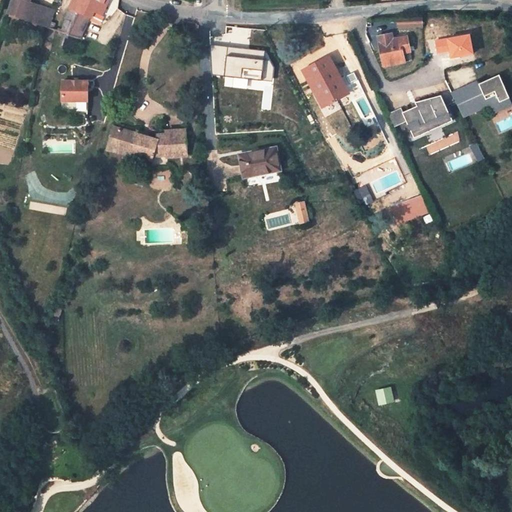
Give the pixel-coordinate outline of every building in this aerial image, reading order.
[(13,0),(9,14),(33,23),(39,6),(27,1),(27,0),(13,0)] [(74,22),(68,34),(81,38),(95,11),(102,15),(107,4),(105,2),(106,0),(83,0),(78,13),(69,9),(65,18),(66,18),(74,22)] [(83,0),(73,0),(69,9),(78,13),(83,0)] [(49,9),(39,6),(33,23),(42,26),(49,9)] [(55,11),(49,9),(42,26),(49,29),(50,20),(55,11)] [(74,22),(66,18),(61,32),(62,32),(65,33),(68,34),(74,22)] [(422,18),(398,19),(398,28),(418,27),(417,23),(422,23),(422,18)] [(434,22),(422,23),(423,26),(423,30),(442,28),(442,31),(448,30),(448,29),(448,20),(434,22)] [(470,27),(448,29),(448,30),(448,38),(471,36),(470,30),(470,27)] [(407,37),(394,39),(393,39),(391,34),(379,37),(385,66),(412,61),(407,37)] [(471,36),(448,38),(449,47),(471,45),(471,36)] [(264,59),(265,49),(229,46),(225,78),(263,82),(263,79),(272,80),(274,60),(264,59)] [(341,79),(330,57),(304,71),(323,106),(348,93),(343,82),(341,84),(339,81),(341,79)] [(478,81),(460,90),(471,114),(489,106),(490,107),(510,98),(500,75),(479,84),(478,81)] [(88,81),(63,81),(63,101),(76,101),(88,101),(88,81)] [(460,90),(452,94),(464,117),(471,114),(460,90)] [(402,108),(388,114),(394,128),(408,122),(415,138),(426,133),(422,126),(438,118),(442,126),(454,121),(442,95),(416,102),(418,106),(404,112),(402,108)] [(511,102),(510,98),(490,107),(493,113),(511,104),(511,102)] [(88,101),(76,101),(76,114),(88,114),(88,101)] [(438,118),(422,126),(426,133),(442,126),(438,118)] [(185,133),(158,135),(158,140),(114,127),(110,142),(132,149),(131,153),(151,159),(149,168),(168,166),(168,155),(187,153),(185,133)] [(132,149),(110,142),(108,149),(130,156),(131,153),(132,149)] [(478,142),(472,144),(479,159),(485,156),(478,142)] [(276,148),(240,155),(245,177),(256,175),(256,173),(268,171),(268,173),(280,170),(276,148)] [(401,171),(395,158),(381,164),(401,171)] [(373,201),(370,194),(363,197),(367,205),(373,201)] [(420,196),(394,205),(392,207),(396,220),(425,209),(420,196)] [(308,221),(305,209),(298,211),(301,223),(308,221)] [(425,209),(396,220),(398,223),(426,213),(425,209)] [(193,220),(184,220),(184,229),(193,229),(193,220)] [(193,241),(193,229),(184,229),(184,241),(193,241)] [(391,388),(378,392),(381,405),(395,401),(391,388)]
